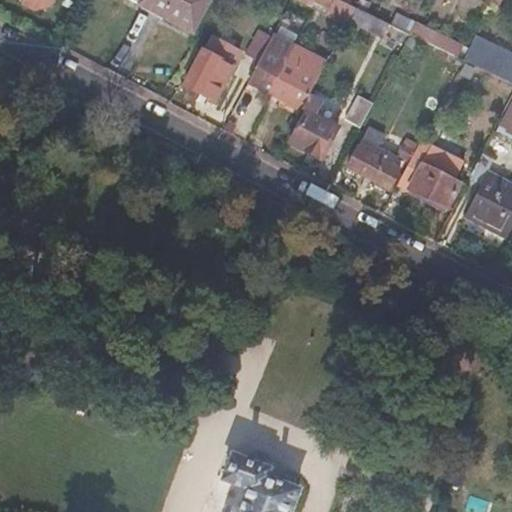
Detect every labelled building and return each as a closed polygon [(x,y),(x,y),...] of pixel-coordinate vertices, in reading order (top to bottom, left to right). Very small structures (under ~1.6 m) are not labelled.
[(49,0),(20,0),(18,4),(34,12),(47,5),(49,0)] [(138,0),(136,5),(189,32),(204,0),(138,0)] [(333,0),(296,0),(308,6),(310,1),(328,10),(333,0)] [(353,6),(340,0),(333,0),(328,10),(326,14),(344,23),(346,20),(353,6)] [(353,6),(346,20),(380,37),(387,23),(353,6)] [(411,23),(394,16),(390,24),(407,33),(411,23)] [(411,23),(407,33),(455,56),(460,46),(411,23)] [(268,39),(255,32),(244,55),(256,61),(268,39)] [(195,47),(200,50),(183,85),(213,100),(231,65),(205,52),(212,38),(202,33),(195,47)] [(268,39),(256,61),(247,80),(300,108),(324,63),(269,35),(268,39)] [(511,55),(472,37),(460,59),(511,84),(511,55)] [(371,102),(356,94),(343,119),(358,127),(371,102)] [(302,109),(305,111),(289,143),(320,158),(336,127),(312,115),(319,101),(309,96),(302,109)] [(511,99),(495,133),(511,141),(511,99)] [(397,157),(360,138),(345,166),(388,189),(398,169),(392,166),(397,157)] [(413,149),(401,143),(395,153),(408,160),(409,158),(413,149)] [(468,177),(480,184),(464,215),(505,237),(511,223),(511,183),(488,170),(494,160),(481,153),(468,177)] [(409,158),(408,160),(397,182),(445,207),(457,183),(409,158)] [(224,478),(247,486),(238,510),(233,509),(232,511),(287,511),(297,490),(266,478),(270,468),(234,453),(224,478)]
